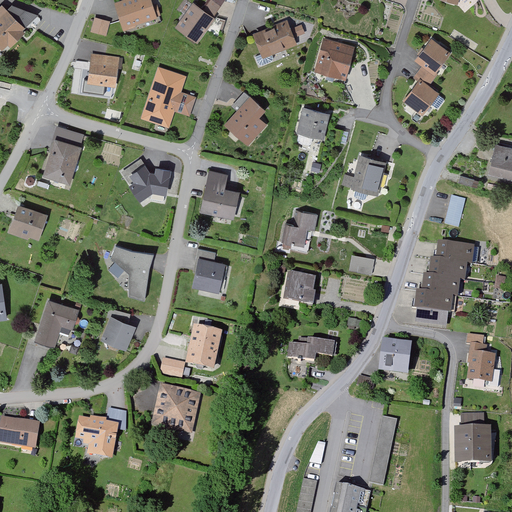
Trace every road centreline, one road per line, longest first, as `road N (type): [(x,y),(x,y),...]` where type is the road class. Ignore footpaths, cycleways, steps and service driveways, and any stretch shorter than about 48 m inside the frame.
road 1 (residential): [(440,160),(380,325),(357,365),(291,439),(268,511)]
road 2 (residential): [(0,398),(88,391),(143,358),(166,299),(192,153)]
road 3 (residential): [(440,160),(387,113),(414,0)]
road 4 (residential): [(192,153),(243,0)]
road 5 (residential): [(192,153),(40,114)]
road 6 (residential): [(511,42),(440,160)]
road 7 (residential): [(40,114),(88,0)]
